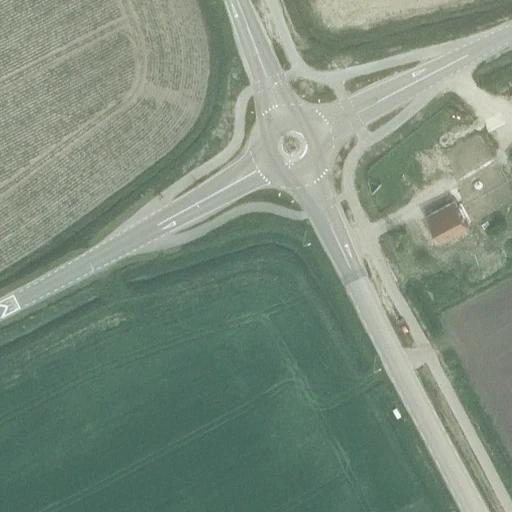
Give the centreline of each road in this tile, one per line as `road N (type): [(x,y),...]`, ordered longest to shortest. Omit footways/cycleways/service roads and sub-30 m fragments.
road 1 (secondary): [(474,511),(307,180)]
road 2 (tertiary): [(0,310),(260,168)]
road 3 (tertiary): [(394,93),(511,33)]
road 4 (secondary): [(279,112),(235,0)]
